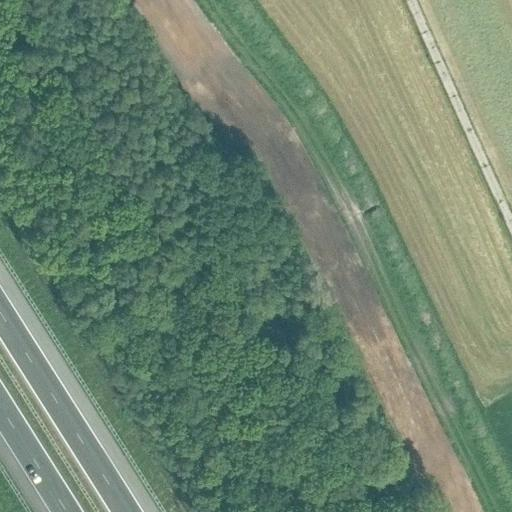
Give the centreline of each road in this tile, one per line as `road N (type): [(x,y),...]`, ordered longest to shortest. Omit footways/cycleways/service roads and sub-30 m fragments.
road 1 (track): [(511,232),(405,0)]
road 2 (motorway): [(128,511),(0,306)]
